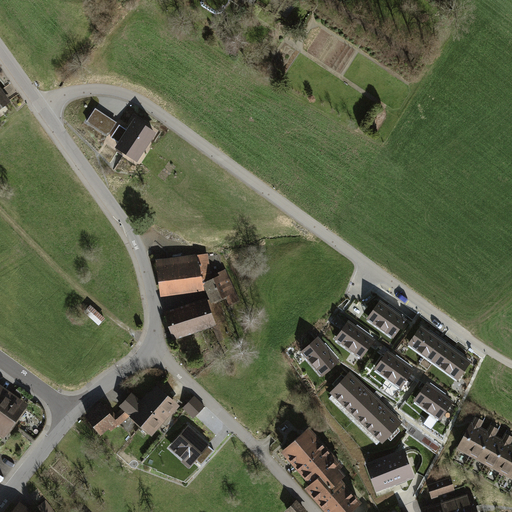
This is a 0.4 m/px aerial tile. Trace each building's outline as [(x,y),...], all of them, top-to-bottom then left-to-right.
[(201,0),(201,2),(201,5),(215,14),(222,13),(230,0),(250,13),(257,0),(201,0)] [(0,107),(8,102),(0,90),(0,107)] [(107,135),(116,123),(96,109),(87,122),(107,135)] [(120,143),(118,147),(136,159),(154,133),(135,121),(129,131),(119,125),(111,137),(120,143)] [(210,282),(207,256),(158,263),(161,290),(207,284),(214,299),(215,300),(217,299),(228,294),(224,284),(230,281),(225,271),(211,277),(212,281),(210,282)] [(215,300),(214,299),(167,314),(175,336),(213,323),(213,322),(224,319),(217,299),(215,300)] [(404,320),(380,302),(369,318),(393,335),(404,320)] [(225,318),(224,319),(213,322),(213,323),(218,340),(222,339),(231,334),(225,318)] [(362,355),(373,340),(348,322),(337,338),(362,355)] [(445,345),(421,328),(410,343),(434,360),(445,345)] [(337,361),(318,339),(303,351),(323,373),(337,361)] [(469,362),(445,345),(434,360),(458,377),(469,362)] [(401,385),(412,370),(388,352),(377,368),(401,385)] [(400,422),(350,374),(332,391),(382,440),(400,422)] [(440,417),(451,402),(427,384),(416,399),(440,417)] [(0,406),(1,407),(0,409),(15,420),(24,408),(0,390),(0,406)] [(165,396),(158,390),(149,399),(147,397),(141,403),(132,395),(112,417),(103,406),(88,419),(100,432),(115,420),(118,424),(128,412),(141,423),(165,396)] [(175,404),(165,396),(141,423),(150,431),(165,415),(167,416),(171,412),(169,410),(175,404)] [(200,412),(205,406),(195,397),(190,402),(189,401),(184,407),(193,416),(198,410),(200,412)] [(15,420),(0,409),(0,429),(5,433),(15,420)] [(483,421),(475,417),(459,445),(475,453),(487,430),(480,426),(483,421)] [(490,425),(487,430),(475,453),(490,462),(502,438),(495,435),(498,429),(490,425)] [(195,459),(208,445),(188,427),(174,443),(180,449),(178,452),(185,458),(187,455),(194,461),(195,459)] [(325,448),(309,429),(287,448),(293,455),(290,458),(313,484),(311,485),(316,492),(314,494),(329,511),(333,511),(334,511),(347,511),(359,502),(338,478),(343,473),(323,450),(325,448)] [(511,436),(505,433),(502,438),(490,462),(505,470),(511,456),(511,443),(510,443),(511,439),(511,436)] [(208,445),(195,459),(201,465),(214,451),(208,445)] [(403,451),(368,464),(377,489),(413,475),(403,451)] [(451,478),(428,485),(432,496),(454,490),(451,478)] [(467,494),(457,497),(460,511),(477,511),(473,496),(468,497),(467,494)] [(441,502),(442,505),(444,511),(460,511),(457,497),(441,502)] [(52,508),(46,500),(38,506),(42,511),(54,511),(52,509),(52,508)] [(304,511),(295,503),(287,510),(288,511),(304,511)]
